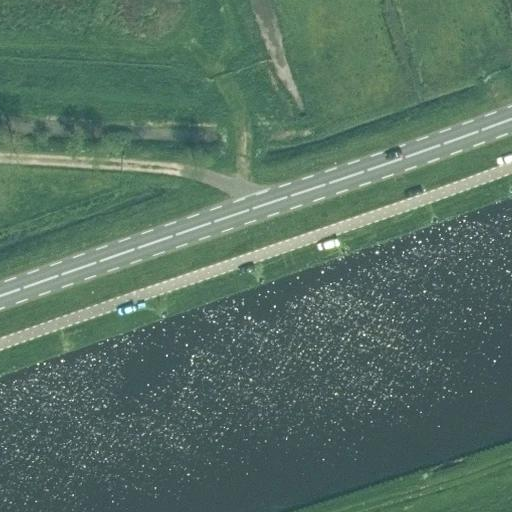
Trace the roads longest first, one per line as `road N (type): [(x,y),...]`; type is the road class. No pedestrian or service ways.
road 1 (primary): [(0,294),(511,117)]
road 2 (track): [(0,46),(163,51),(215,69)]
road 3 (track): [(222,0),(228,38),(215,69),(235,110),(242,152),(229,185)]
